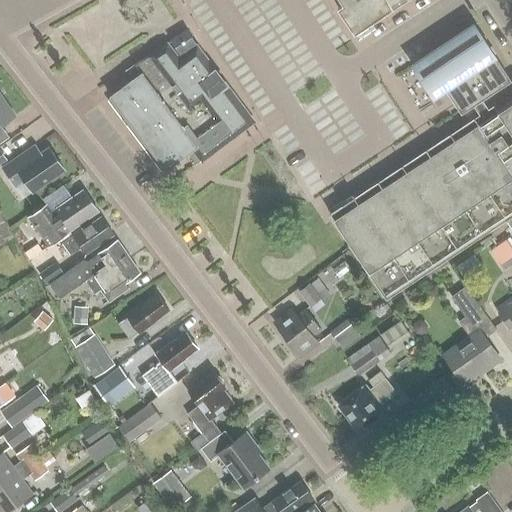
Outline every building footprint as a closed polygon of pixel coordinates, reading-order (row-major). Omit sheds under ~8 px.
[(339,0),(342,4),(337,7),(337,8),(352,32),(353,32),(354,32),(359,29),(371,21),(372,21),(391,8),(391,7),(402,0),(339,0)] [(186,31),(171,40),(179,52),(193,43),(186,31)] [(427,63),(459,113),(510,81),(477,31),(427,63)] [(178,58),(165,42),(128,66),(135,75),(108,95),(143,142),(174,117),(167,107),(214,71),(195,46),(178,58)] [(174,117),(143,142),(164,169),(186,152),(195,164),(252,122),(214,71),(167,107),(174,117)] [(0,125),(14,116),(0,95),(0,125)] [(511,101),(332,220),(384,298),(511,213),(511,101)] [(33,145),(0,168),(12,185),(22,179),(29,190),(61,168),(47,147),(39,153),(33,145)] [(26,217),(46,245),(64,233),(62,230),(67,227),(69,230),(96,211),(81,189),(54,207),(58,213),(53,217),(45,204),(26,217)] [(69,254),(75,249),(80,256),(112,234),(100,216),(82,228),(80,225),(66,235),(68,238),(61,243),(69,254)] [(511,243),(508,237),(490,248),(503,267),(511,261),(511,243)] [(48,282),(58,296),(83,279),(93,293),(99,288),(108,300),(124,289),(121,284),(138,272),(116,240),(87,260),(82,259),(48,282)] [(56,260),(38,273),(45,284),(64,271),(56,260)] [(317,278),(309,284),(320,299),(322,303),(331,296),(317,278)] [(298,291),(312,311),(322,303),(320,299),(309,284),(308,284),(298,291)] [(496,330),(479,306),(465,286),(450,296),(464,316),(458,321),(469,336),(443,354),(463,382),(487,365),(489,367),(500,359),(485,337),(496,330)] [(118,322),(129,337),(138,330),(139,332),(155,320),(155,318),(167,309),(156,294),(144,303),(141,303),(125,314),(127,316),(118,322)] [(511,297),(497,308),(510,326),(511,324),(511,297)] [(74,307),(73,323),(86,324),(87,308),(74,307)] [(281,331),(285,341),(295,349),(300,356),(316,343),(311,336),(320,329),(304,309),(296,315),(291,308),(273,321),(281,331)] [(35,319),(45,327),(52,320),(42,311),(35,319)] [(329,332),(337,342),(355,329),(347,319),(329,332)] [(413,324),(412,329),(416,334),(421,335),(426,331),(427,325),(423,321),(417,320),(413,324)] [(379,335),(389,349),(409,336),(400,321),(379,335)] [(154,354),(160,361),(147,370),(156,381),(138,394),(145,404),(171,385),(163,374),(184,359),(185,356),(196,348),(185,333),(173,342),(170,342),(154,354)] [(94,334),(74,347),(95,378),(114,365),(94,334)] [(345,359),(358,375),(377,363),(390,353),(378,337),(345,359)] [(119,370),(95,388),(110,407),(134,388),(119,370)] [(197,405),(186,412),(201,432),(212,423),(208,418),(230,402),(221,389),(224,387),(222,384),(223,381),(220,377),(216,377),(212,372),(187,391),(197,405)] [(338,404),(357,430),(384,410),(379,404),(395,392),(384,378),(369,390),(364,384),(338,404)] [(0,412),(12,428),(48,402),(36,386),(0,412)] [(82,409),(94,402),(88,392),(76,399),(82,409)] [(127,442),(139,434),(161,419),(150,404),(128,420),(117,427),(127,442)] [(81,433),(89,445),(108,433),(100,420),(81,433)] [(2,436),(11,449),(31,434),(22,422),(2,436)] [(209,461),(218,454),(243,487),(268,468),(252,448),(255,445),(245,432),(232,442),(223,430),(199,448),(209,461)] [(16,454),(21,461),(25,467),(38,458),(29,445),(28,445),(16,454)] [(21,461),(13,467),(2,452),(0,453),(0,485),(17,473),(25,467),(21,461)] [(199,456),(190,463),(194,469),(200,470),(206,466),(199,456)] [(35,480),(48,471),(38,458),(25,467),(29,472),(30,473),(34,479),(35,480)] [(71,490),(76,497),(108,473),(103,465),(71,490)] [(25,467),(17,473),(0,485),(0,511),(6,511),(32,494),(22,479),(30,473),(29,472),(25,467)] [(152,484),(172,511),(190,497),(170,470),(152,484)] [(272,501),(262,507),(256,497),(232,511),(292,511),(313,498),(301,481),(272,501)] [(49,502),(56,511),(58,511),(76,499),(68,488),(49,502)] [(483,511),(500,511),(485,491),(474,500),(475,501),(483,511)] [(483,511),(475,501),(467,507),(466,506),(457,511),(483,511)]
